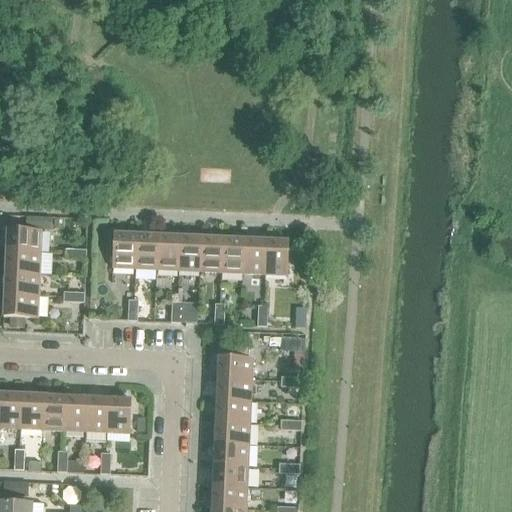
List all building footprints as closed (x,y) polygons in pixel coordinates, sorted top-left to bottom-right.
[(6,231),(5,254),(40,255),(41,233),(6,231)] [(112,271),(134,272),(136,237),(113,236),(112,271)] [(157,238),(136,237),(134,272),(156,272),(157,238)] [(179,239),(157,238),(156,272),(178,273),(179,239)] [(201,240),(179,239),(178,273),(199,274),(201,240)] [(222,241),(201,240),(199,274),(221,275),(222,241)] [(244,242),(222,241),(221,275),(242,276),(244,242)] [(265,243),(244,242),(242,276),(264,277),(265,243)] [(288,244),(265,243),(264,277),(286,278),(288,244)] [(65,252),(65,261),(75,262),(75,252),(65,252)] [(86,252),(75,252),(75,262),(85,262),(86,252)] [(40,255),(5,254),(4,275),(39,277),(40,255)] [(39,277),(4,275),(3,297),(38,298),(39,277)] [(63,295),(63,304),(73,305),(73,295),(63,295)] [(84,296),(73,295),(73,305),(83,305),(84,296)] [(37,321),(38,298),(3,297),(2,319),(37,321)] [(128,303),(128,313),(137,313),(138,303),(128,303)] [(171,305),(171,315),(181,315),(181,306),(181,305),(171,305)] [(181,315),(180,326),(197,326),(198,307),(181,306),(181,315)] [(214,306),(214,317),(224,317),(224,307),(214,306)] [(258,308),(257,319),(267,319),(267,309),(258,308)] [(154,310),(154,325),(167,325),(168,310),(154,310)] [(137,313),(128,313),(127,323),(137,324),(137,313)] [(181,315),(171,315),(170,325),(180,326),(181,315)] [(224,317),(214,317),(213,327),(223,328),(224,317)] [(267,319),(257,319),(257,329),(266,329),(267,319)] [(218,347),(217,382),(251,383),(252,361),(248,361),(248,348),(218,347)] [(280,389),(290,390),(290,380),(280,380),(280,389)] [(303,381),(290,380),(290,390),(302,390),(303,381)] [(251,383),(217,382),(216,403),(250,405),(251,383)] [(0,430),(20,432),(22,397),(0,395),(0,430)] [(43,398),(22,397),(20,432),(42,432),(43,398)] [(65,399),(43,398),(42,432),(63,433),(65,399)] [(86,400),(65,399),(63,433),(85,434),(86,400)] [(108,401),(86,400),(85,434),(106,435),(108,401)] [(131,402),(108,401),(106,435),(129,436),(131,402)] [(250,405),(216,403),(215,425),(249,426),(250,405)] [(280,433),(290,433),(290,423),(280,423),(280,433)] [(301,424),(290,423),(290,433),(300,434),(301,424)] [(249,426),(215,425),(214,446),(248,448),(249,426)] [(248,448),(214,446),(213,468),(247,470),(248,448)] [(24,463),(24,453),(14,452),(14,462),(24,463)] [(57,454),(57,464),(68,465),(68,455),(57,454)] [(101,456),(100,466),(110,467),(110,456),(101,456)] [(23,473),(24,463),(14,462),(13,473),(23,473)] [(68,465),(57,464),(57,475),(67,475),(68,465)] [(110,467),(100,466),(100,477),(109,477),(110,467)] [(278,476),(288,477),(289,467),(278,466),(278,476)] [(299,467),(289,467),(288,477),(298,477),(299,467)] [(247,470),(213,468),(212,490),(246,491),(247,470)] [(4,484),(3,498),(27,499),(28,485),(4,484)] [(245,511),(246,491),(212,490),(211,511),(228,511),(245,511)]
